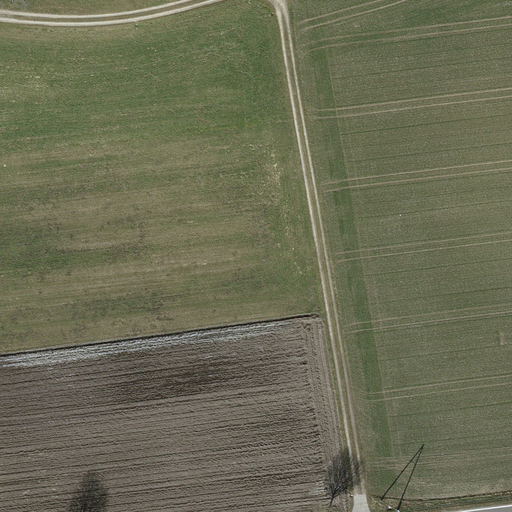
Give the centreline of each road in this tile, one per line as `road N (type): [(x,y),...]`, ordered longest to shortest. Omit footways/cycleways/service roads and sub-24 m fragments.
road 1 (track): [(281,0),(364,511)]
road 2 (track): [(0,16),(94,24),(233,0)]
